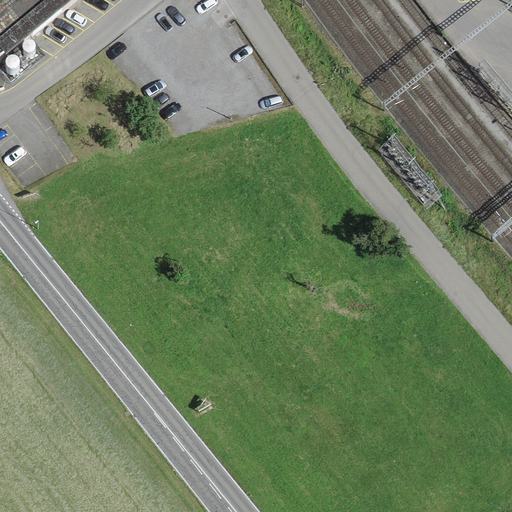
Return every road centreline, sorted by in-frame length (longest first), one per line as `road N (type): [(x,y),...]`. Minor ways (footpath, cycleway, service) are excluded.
road 1 (residential): [(240,0),(325,123),(511,344)]
road 2 (primary): [(238,511),(0,214)]
